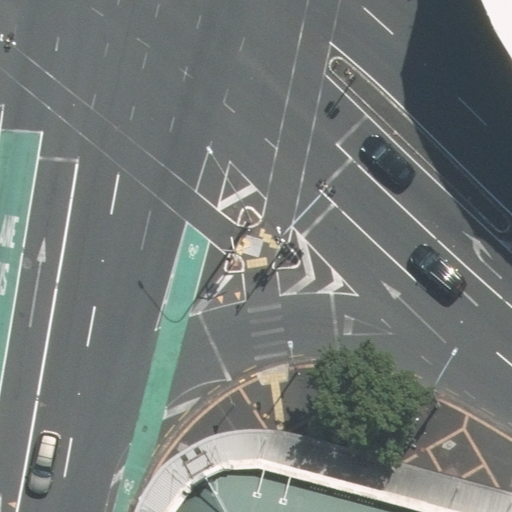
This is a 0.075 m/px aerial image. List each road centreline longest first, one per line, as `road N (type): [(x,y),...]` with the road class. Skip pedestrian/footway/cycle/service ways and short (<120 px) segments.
road 1 (primary): [(511,339),(336,323),(267,329),(209,347),(31,441)]
road 2 (primary): [(511,255),(435,206),(195,0)]
road 3 (primary): [(184,0),(59,304)]
road 4 (primary): [(59,304),(46,89),(51,0)]
road 5 (primary): [(334,0),(466,127)]
road 6 (primary): [(59,304),(31,441)]
road 7 (primary): [(444,0),(466,127)]
